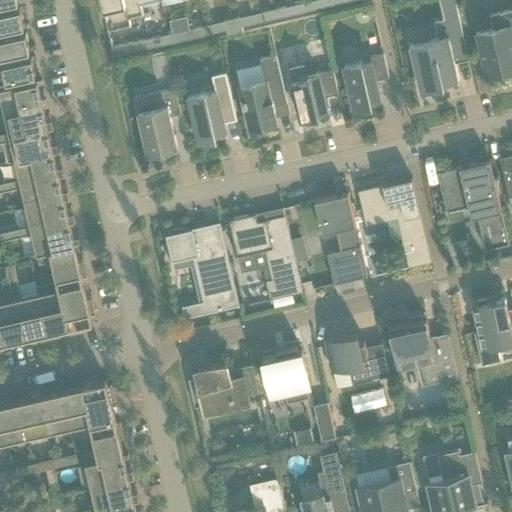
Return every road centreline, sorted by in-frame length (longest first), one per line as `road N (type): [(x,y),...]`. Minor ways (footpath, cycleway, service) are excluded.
road 1 (residential): [(115,215),(511,123)]
road 2 (residential): [(143,351),(511,269)]
road 3 (residential): [(115,215),(66,0)]
road 4 (residential): [(180,511),(143,351)]
road 5 (residential): [(0,384),(143,351)]
road 6 (residential): [(143,351),(115,215)]
